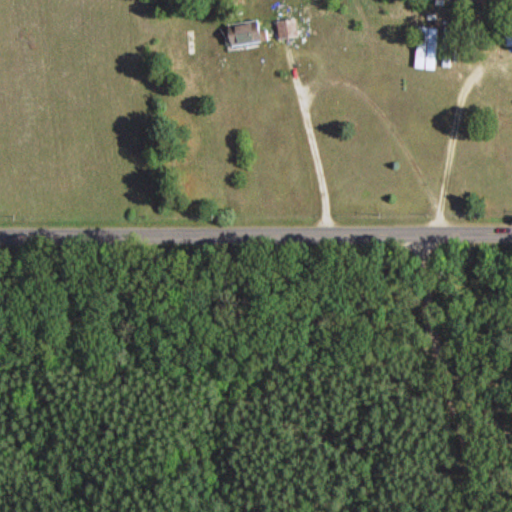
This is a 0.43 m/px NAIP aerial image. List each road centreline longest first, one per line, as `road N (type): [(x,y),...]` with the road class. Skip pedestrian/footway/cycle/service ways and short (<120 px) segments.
road 1 (residential): [(0,233),(511,231)]
road 2 (track): [(478,511),(437,349),(422,232)]
